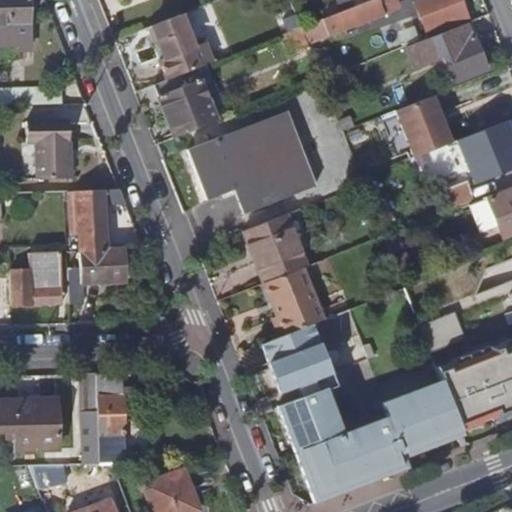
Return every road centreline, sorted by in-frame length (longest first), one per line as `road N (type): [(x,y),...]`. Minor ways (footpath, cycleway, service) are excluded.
road 1 (residential): [(201,332),(69,0)]
road 2 (residential): [(0,347),(177,341),(201,332)]
road 3 (residential): [(272,511),(201,332)]
road 4 (primary): [(511,465),(390,511)]
